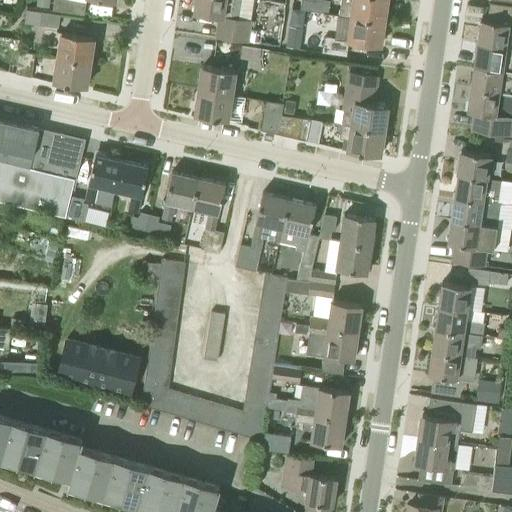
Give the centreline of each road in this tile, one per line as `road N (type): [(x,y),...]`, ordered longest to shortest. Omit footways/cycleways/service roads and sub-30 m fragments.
road 1 (residential): [(367,511),(414,188)]
road 2 (residential): [(414,188),(136,124)]
road 3 (residential): [(414,188),(442,0)]
road 4 (residential): [(0,94),(136,124)]
road 5 (residential): [(136,124),(154,0)]
